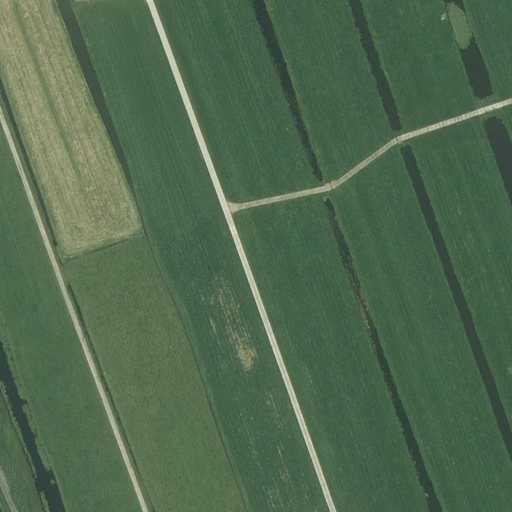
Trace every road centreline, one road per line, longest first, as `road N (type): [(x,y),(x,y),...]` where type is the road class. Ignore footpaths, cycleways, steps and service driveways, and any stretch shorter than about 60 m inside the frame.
road 1 (track): [(335,511),(147,0)]
road 2 (track): [(145,511),(0,113)]
road 3 (track): [(224,209),(331,187),(397,139),(511,101)]
